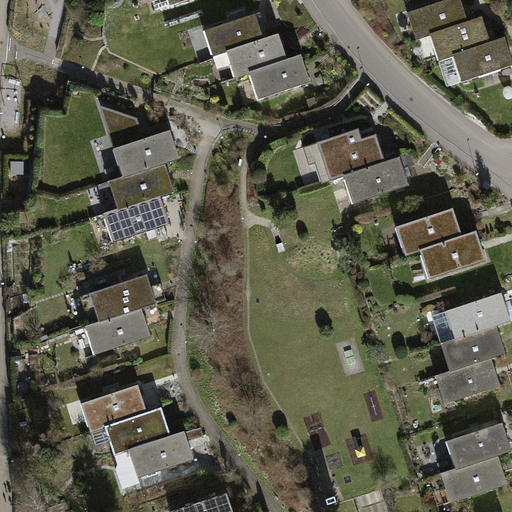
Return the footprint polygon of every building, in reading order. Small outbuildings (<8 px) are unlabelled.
[(152,0),(156,10),(170,6),(168,0),(152,0)] [(461,0),(447,0),(413,11),(415,17),(416,17),(418,23),(412,25),(417,39),(431,35),(436,33),(469,23),(468,22),(461,0)] [(415,17),(413,11),(408,13),(412,25),(418,23),(416,17),(415,17)] [(256,14),(205,31),(214,56),(227,52),(264,40),(256,14)] [(469,23),(436,33),(438,39),(439,39),(440,45),(435,46),(439,60),(453,55),(491,44),(483,17),(468,22),(469,23)] [(431,35),(435,46),(440,45),(439,39),(438,39),(436,33),(431,35)] [(264,40),(227,52),(231,65),(236,78),(250,73),(287,61),(279,35),(264,40)] [(511,58),(506,39),(491,44),(453,55),(462,81),(462,82),(511,65),(511,58)] [(227,52),(214,56),(218,70),(231,65),(227,52)] [(453,55),(439,60),(447,86),(462,81),(453,55)] [(301,56),(287,61),(250,73),(255,87),(261,85),(263,91),(262,92),(264,98),(310,82),(301,56)] [(261,85),(255,87),(259,100),(264,98),(262,92),(263,91),(261,85)] [(138,118),(103,106),(117,148),(114,149),(123,177),(166,163),(179,159),(170,131),(144,139),(138,118)] [(62,118),(50,118),(50,129),(63,128),(62,118)] [(303,147),(309,165),(315,163),(323,161),(330,181),(345,176),(386,162),(376,134),(362,139),(359,129),(303,147)] [(386,162),(345,176),(351,192),(356,190),(358,196),(357,197),(359,202),(409,185),(404,169),(413,166),(409,155),(386,162)] [(323,161),(315,163),(322,184),(330,181),(323,161)] [(175,191),(166,163),(123,177),(109,182),(114,197),(120,195),(122,201),(121,201),(123,208),(160,195),(161,196),(175,191)] [(354,204),(359,202),(357,197),(358,196),(356,190),(351,192),(354,204)] [(170,223),(161,196),(160,195),(123,208),(118,209),(104,214),(114,242),(170,223)] [(114,197),(118,209),(123,208),(121,201),(122,201),(120,195),(114,197)] [(453,208),(401,226),(403,232),(405,231),(406,237),(400,239),(406,255),(420,251),(463,237),(453,208)] [(403,232),(401,226),(396,227),(400,239),(406,237),(405,231),(403,232)] [(463,237),(420,251),(426,267),(432,265),(434,271),(432,271),(435,277),(486,260),(477,232),(463,237)] [(430,279),(435,277),(432,271),(434,271),(432,265),(426,267),(430,279)] [(147,274),(90,294),(99,322),(142,308),(157,303),(147,274)] [(502,293),(432,316),(441,344),(497,325),(511,320),(502,293)] [(80,297),(90,325),(99,322),(90,294),(80,297)] [(151,336),(142,308),(99,322),(90,325),(86,327),(91,343),(97,341),(99,347),(98,347),(100,353),(151,336)] [(506,354),(497,325),(441,344),(447,359),(452,357),(456,369),(492,357),(492,358),(506,354)] [(97,341),(91,343),(95,355),(100,353),(98,347),(99,347),(97,341)] [(501,385),(492,358),(492,357),(456,369),(451,371),(436,376),(440,389),(445,403),(501,385)] [(447,359),(451,371),(456,369),(452,357),(447,359)] [(92,414),(86,416),(91,431),(148,413),(139,385),(87,402),(89,409),(90,408),(92,414)] [(445,403),(440,389),(432,392),(439,413),(447,410),(445,403)] [(82,403),(86,416),(92,414),(90,408),(89,409),(87,402),(82,403)] [(148,413),(91,431),(95,445),(110,440),(115,455),(171,435),(162,407),(148,413)] [(456,451),(451,453),(457,469),(498,455),(511,450),(511,449),(503,422),(452,440),(456,451)] [(185,431),(171,435),(115,455),(119,464),(116,469),(123,488),(140,482),(139,477),(194,459),(185,431)] [(447,441),(451,453),(456,451),(452,440),(447,441)] [(508,483),(498,455),(457,469),(442,474),(447,490),(453,488),(455,493),(454,494),(456,501),(508,483)] [(453,488),(447,490),(451,503),(456,501),(454,494),(455,493),(453,488)] [(233,511),(227,493),(177,509),(177,511),(233,511)]
